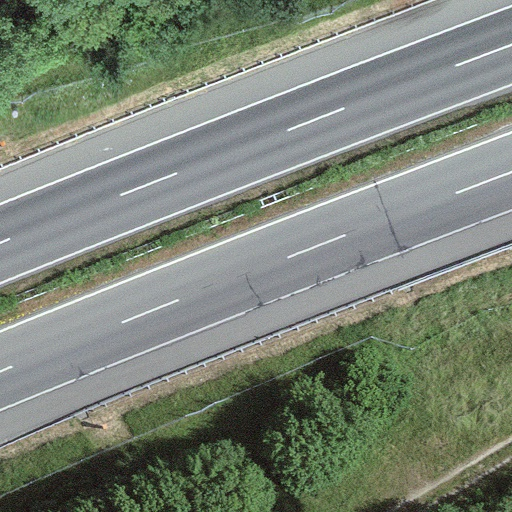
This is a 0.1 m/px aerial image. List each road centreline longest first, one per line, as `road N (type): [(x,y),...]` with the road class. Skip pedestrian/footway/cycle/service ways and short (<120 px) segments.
road 1 (motorway): [(0,371),(511,172)]
road 2 (motorway): [(511,45),(0,243)]
road 3 (track): [(511,448),(408,511)]
